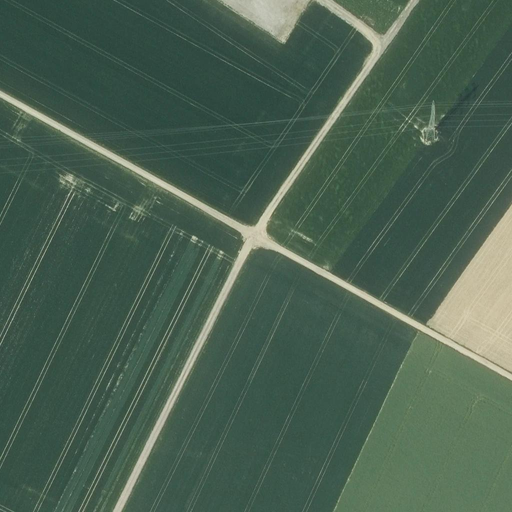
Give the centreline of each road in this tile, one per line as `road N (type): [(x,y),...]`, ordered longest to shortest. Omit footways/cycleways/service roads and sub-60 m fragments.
road 1 (track): [(118,511),(256,235),(414,0)]
road 2 (track): [(0,94),(511,378)]
